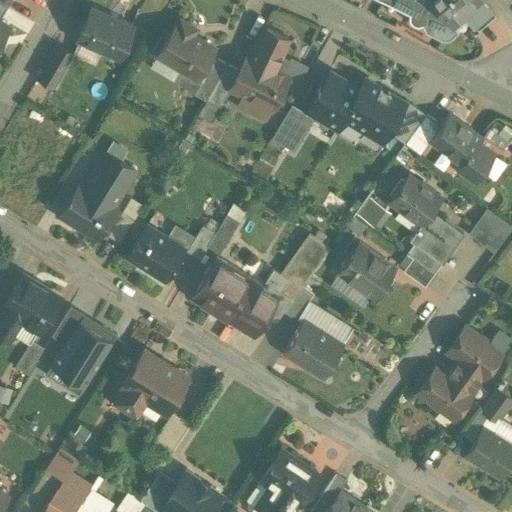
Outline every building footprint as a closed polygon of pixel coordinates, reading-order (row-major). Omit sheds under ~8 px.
[(10,0),(0,0),(0,6),(5,9),(10,0)] [(378,0),(408,15),(407,18),(408,20),(408,22),(409,23),(411,25),(413,26),(415,27),(419,26),(421,25),(424,32),(440,40),(448,40),(458,32),(452,25),(451,26),(428,0),(378,0)] [(481,1),(480,0),(428,0),(451,26),(452,25),(462,17),(481,1)] [(481,1),(462,17),(472,29),(491,13),(481,1)] [(132,27),(90,8),(76,39),(118,58),(132,27)] [(195,29),(179,19),(176,25),(175,25),(156,56),(179,69),(180,68),(194,77),(194,78),(195,79),(213,48),(192,35),(195,29)] [(263,27),(248,57),(245,56),(238,71),(229,88),(230,89),(270,109),(286,76),(278,72),(277,74),(272,72),(270,69),(275,59),(278,58),(279,58),(288,40),(263,27)] [(72,54),(57,44),(36,80),(51,89),(72,54)] [(214,58),(193,94),(205,101),(226,64),(214,58)] [(226,64),(205,101),(218,109),(230,89),(229,88),(238,71),(226,64)] [(304,113),(313,118),(312,119),(319,123),(321,119),(335,128),(341,117),(359,89),(329,71),(304,113)] [(359,89),(341,117),(365,131),(360,138),(376,148),(386,131),(404,102),(365,78),(359,89)] [(404,102),(386,131),(404,143),(409,136),(425,114),(405,99),(404,102)] [(304,113),(291,104),(284,116),(306,130),(312,119),(313,118),(304,113)] [(440,125),(425,114),(409,136),(421,145),(426,138),(429,140),(440,125)] [(481,137),(448,114),(440,125),(429,140),(461,163),(457,168),(473,180),(480,170),(492,154),(477,143),(481,137)] [(306,130),(284,116),(270,139),(293,152),(306,130)] [(506,142),(487,128),(481,137),(477,143),(492,154),(496,157),(506,142)] [(102,154),(82,186),(78,184),(59,214),(95,237),(114,207),(111,205),(133,169),(120,160),(114,162),(102,154)] [(496,157),(492,154),(480,170),(493,179),(504,162),(496,157)] [(440,197),(407,173),(387,200),(389,201),(389,200),(421,223),(420,224),(421,224),(431,210),(440,197)] [(386,205),(369,192),(352,215),(370,227),(386,205)] [(243,211),(231,204),(225,215),(237,222),(243,211)] [(511,225),(511,224),(487,206),(468,233),(493,251),(511,225)] [(463,233),(431,210),(421,224),(420,224),(409,239),(413,242),(414,242),(442,262),(463,233)] [(121,211),(107,235),(119,242),(134,219),(121,211)] [(214,233),(206,247),(218,254),(238,222),(237,222),(225,215),(214,233)] [(182,247),(145,225),(126,255),(164,278),(182,247)] [(214,233),(202,225),(186,251),(199,258),(206,247),(214,233)] [(288,278),(279,291),(291,300),(302,285),(329,247),(309,233),(281,273),(288,278)] [(394,267),(357,241),(337,271),(374,297),(394,267)] [(442,262),(414,242),(413,242),(405,253),(412,258),(433,274),(442,262)] [(433,274),(412,258),(402,271),(424,286),(433,274)] [(260,286),(216,259),(192,296),(237,323),(240,318),(260,286)] [(272,268),(261,287),(260,286),(240,318),(254,327),(263,314),(279,291),(288,278),(281,273),(272,268)] [(59,297),(21,273),(0,307),(0,306),(0,315),(3,310),(38,331),(59,297)] [(291,300),(283,311),(296,319),(308,300),(313,293),(302,285),(291,300)] [(291,300),(279,291),(263,314),(275,322),(283,311),(291,300)] [(352,328),(308,300),(296,319),(301,322),(283,351),(323,376),(352,328)] [(43,372),(78,394),(116,333),(69,304),(51,334),(63,341),(43,372)] [(486,340),(480,336),(477,336),(464,327),(447,350),(448,351),(449,350),(459,358),(482,374),(481,375),(483,376),(500,352),(487,343),(486,340)] [(30,340),(14,366),(26,373),(42,348),(30,340)] [(187,377),(142,350),(120,385),(122,387),(113,402),(135,416),(145,401),(165,413),(187,377)] [(482,374),(459,358),(452,367),(475,384),(481,375),(482,374)] [(475,384),(452,367),(445,377),(468,393),(475,384)] [(445,377),(435,370),(435,369),(434,368),(417,392),(430,401),(431,404),(437,409),(440,408),(453,417),(470,394),(468,393),(445,377)] [(189,424),(170,412),(151,442),(169,454),(189,424)] [(511,444),(482,425),(464,454),(499,476),(511,455),(511,444)] [(0,451),(4,454),(9,446),(0,440),(0,451)] [(72,455),(58,446),(44,467),(58,476),(72,455)] [(316,473),(280,449),(260,478),(263,480),(277,490),(266,507),(269,509),(273,511),(286,511),(294,501),(296,503),(297,501),(316,473)] [(160,506),(177,481),(159,469),(140,497),(145,501),(144,503),(157,511),(158,511),(162,507),(160,506)] [(208,511),(220,494),(185,470),(177,481),(160,506),(162,507),(168,511),(208,511)] [(334,472),(317,498),(328,504),(338,490),(339,491),(346,480),(334,472)] [(119,500),(125,486),(104,477),(98,491),(119,500)] [(263,480),(259,487),(256,488),(246,502),(247,507),(253,511),(267,511),(269,509),(266,507),(277,490),(263,480)] [(73,511),(80,503),(56,488),(48,500),(67,511),(73,511)] [(339,491),(338,490),(328,504),(323,511),(371,511),(358,503),(339,491)] [(67,511),(48,500),(40,511),(67,511)] [(294,501),(286,511),(307,511),(309,510),(297,501),(296,503),(294,501)] [(93,511),(80,503),(73,511),(93,511)]
